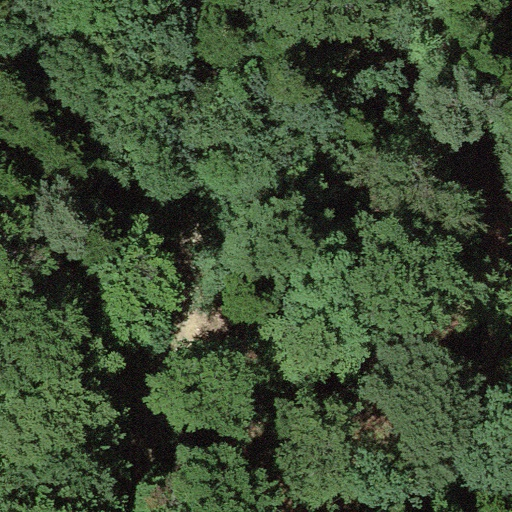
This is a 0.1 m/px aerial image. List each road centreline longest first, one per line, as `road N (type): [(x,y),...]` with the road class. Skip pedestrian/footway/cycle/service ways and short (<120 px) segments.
road 1 (track): [(203,0),(133,511)]
road 2 (track): [(369,0),(511,283)]
